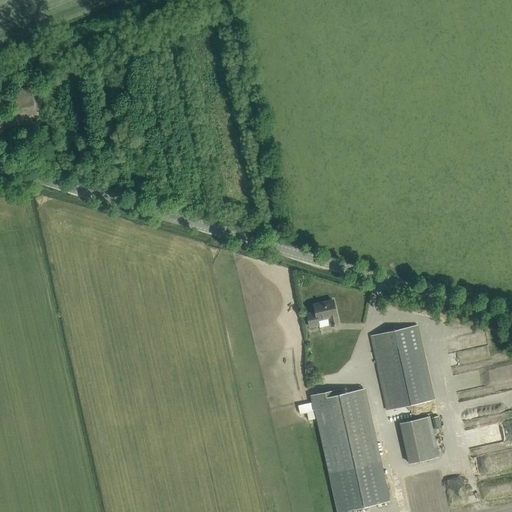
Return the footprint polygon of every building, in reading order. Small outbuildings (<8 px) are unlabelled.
[(39,86),(8,92),(16,126),(41,121),(39,112),(44,111),(39,86)] [(3,128),(14,125),(12,115),(0,118),(1,121),(0,121),(0,132),(4,131),(3,128)] [(337,316),(333,300),(314,305),(316,313),(307,314),(310,326),(319,324),(318,320),(330,317),(332,326),(338,324),(336,316),(337,316)] [(434,400),(417,325),(371,336),(387,410),(434,400)] [(389,500),(364,389),(341,394),(340,389),(310,396),(314,410),(316,410),(338,511),(389,500)] [(430,417),(400,423),(409,463),(439,457),(430,417)] [(476,458),(476,470),(492,471),(493,459),(476,458)]
